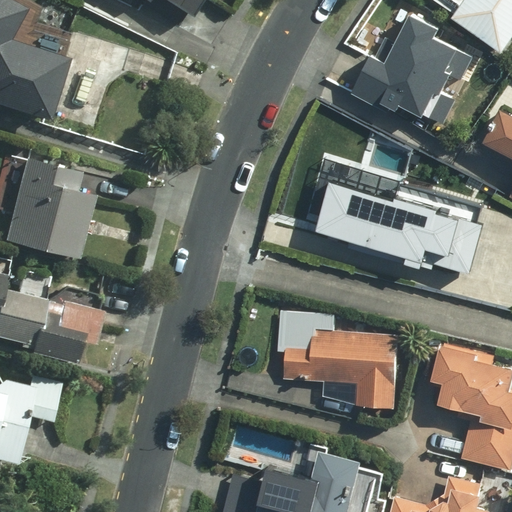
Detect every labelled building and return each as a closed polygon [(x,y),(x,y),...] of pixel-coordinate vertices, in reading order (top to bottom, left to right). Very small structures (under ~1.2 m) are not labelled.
[(0,0),(0,96),(54,112),(72,49),(17,33),(33,1),(31,0),(0,0)] [(140,0),(179,24),(193,0),(140,0)] [(511,0),(470,0),(462,12),(511,45),(511,0)] [(462,90),(446,83),(466,44),(417,20),(398,59),(380,50),(361,88),(395,105),(400,95),(448,118),(462,90)] [(511,103),(495,136),(511,144),(511,103)] [(405,174),(327,151),(311,206),(324,210),(319,225),(458,265),(473,213),(400,192),(405,174)] [(28,153),(8,236),(85,254),(100,190),(80,186),(85,167),(28,153)] [(0,308),(11,270),(0,267),(0,308)] [(49,295),(9,287),(0,327),(0,333),(35,341),(49,295)] [(64,308),(52,305),(40,348),(78,358),(87,325),(62,318),(64,308)] [(284,346),(292,346),(291,376),(332,378),(332,395),(401,397),(403,325),(340,323),(341,309),(286,307),(284,346)] [(511,359),(499,357),(501,350),(449,338),(441,374),(453,377),(448,397),(478,404),(467,454),(511,463),(511,359)] [(33,379),(7,373),(5,384),(0,382),(0,452),(24,458),(34,412),(57,418),(66,379),(35,372),(33,379)] [(358,511),(372,452),(330,443),(322,477),(275,466),(264,511),(358,511)] [(497,511),(499,504),(487,502),(491,481),(453,472),(448,492),(433,501),(399,495),(395,511),(497,511)]
